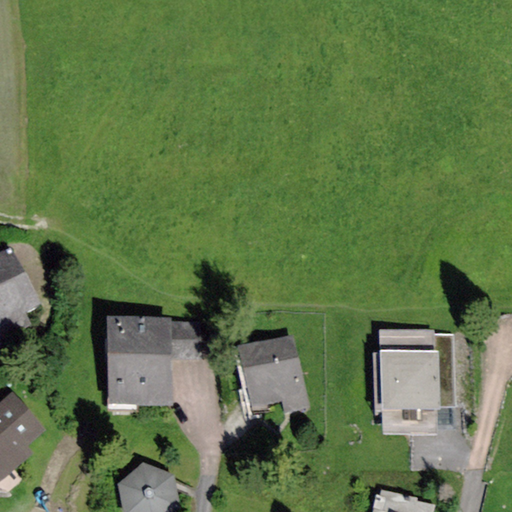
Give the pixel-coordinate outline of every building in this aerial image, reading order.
[(9,255),(0,260),(0,333),(43,306),(9,255)] [(201,326),(94,335),(101,414),(171,408),(167,365),(204,362),(201,326)] [(452,340),(367,345),(372,435),(458,430),(452,340)] [(296,345),(229,363),(244,419),(311,401),(296,345)] [(7,397),(0,401),(0,484),(25,466),(31,422),(7,397)] [(175,511),(168,479),(132,469),(106,495),(112,511),(175,511)] [(423,511),(371,498),(367,511),(423,511)]
